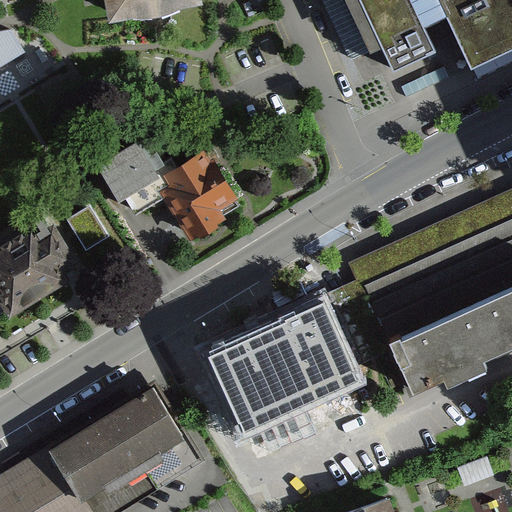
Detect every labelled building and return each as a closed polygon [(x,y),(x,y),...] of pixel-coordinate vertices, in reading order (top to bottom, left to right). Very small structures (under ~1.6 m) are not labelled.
[(203,0),(114,0),(119,23),(205,6),(203,0)] [(511,0),(361,0),(397,77),(438,58),(428,37),(446,29),(469,78),(511,57),(511,0)] [(14,33),(0,36),(0,101),(53,72),(38,46),(26,53),(14,33)] [(168,135),(114,168),(138,208),(170,188),(204,243),(234,224),(228,214),(253,198),(223,151),(190,171),(168,135)] [(511,196),(359,262),(416,393),(511,351),(511,196)] [(70,216),(87,249),(112,237),(94,203),(70,216)] [(0,322),(14,313),(21,323),(72,290),(65,280),(80,270),(63,245),(49,254),(39,238),(0,264),(0,322)] [(313,310),(207,355),(233,416),(339,371),(313,310)] [(63,453),(94,504),(199,441),(168,389),(63,453)] [(99,511),(94,504),(63,453),(0,490),(0,511),(99,511)] [(398,511),(395,501),(361,511),(398,511)]
